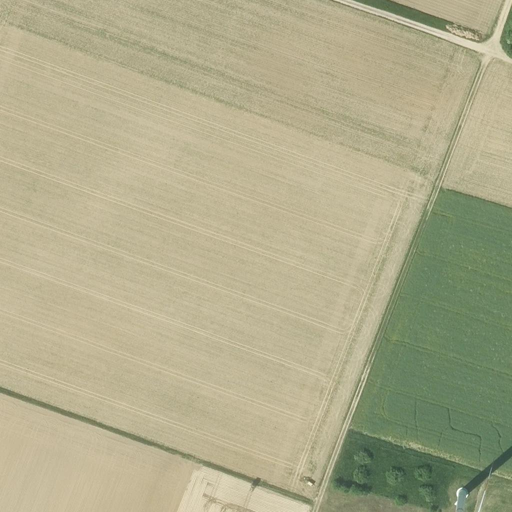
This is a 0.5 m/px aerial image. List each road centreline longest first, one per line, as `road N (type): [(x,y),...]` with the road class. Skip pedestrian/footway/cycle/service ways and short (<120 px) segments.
road 1 (track): [(455,140),(315,511)]
road 2 (track): [(0,395),(316,509)]
road 3 (track): [(485,57),(330,0)]
